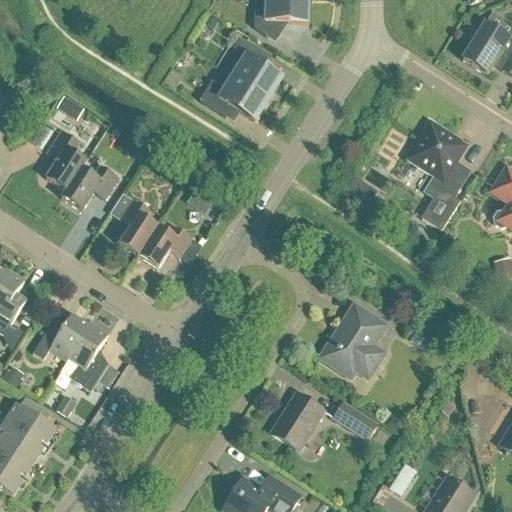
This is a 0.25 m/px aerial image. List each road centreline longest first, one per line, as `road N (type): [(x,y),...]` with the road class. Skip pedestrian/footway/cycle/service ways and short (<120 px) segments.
road 1 (residential): [(173,511),(300,304),(294,279),(242,234)]
road 2 (unclassified): [(242,234),(370,40)]
road 3 (residential): [(0,226),(173,340)]
road 4 (unclassified): [(82,485),(173,340)]
road 5 (residential): [(370,40),(511,130)]
road 6 (unclassified): [(173,340),(242,234)]
